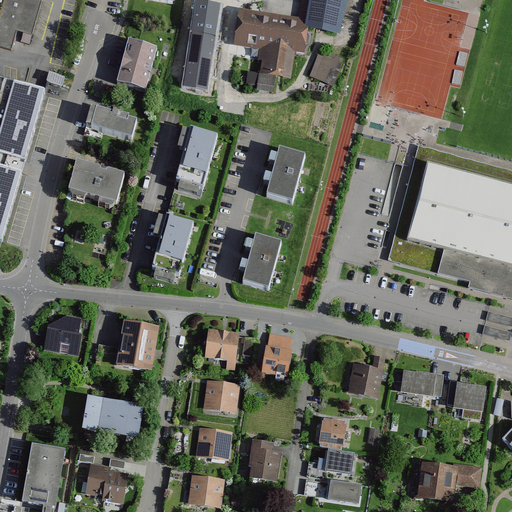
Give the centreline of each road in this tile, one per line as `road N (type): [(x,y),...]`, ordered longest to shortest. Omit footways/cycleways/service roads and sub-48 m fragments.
road 1 (residential): [(178,303),(285,318),(511,369)]
road 2 (residential): [(30,278),(53,165),(99,12)]
road 3 (residential): [(178,303),(146,511)]
road 4 (residential): [(26,300),(0,455)]
road 5 (residential): [(39,290),(178,303)]
